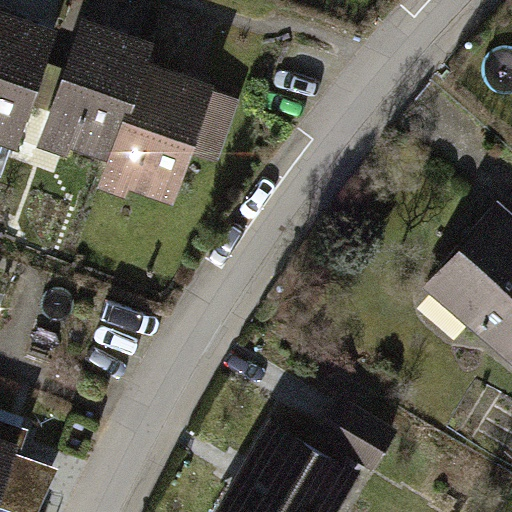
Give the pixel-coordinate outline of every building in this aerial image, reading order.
[(20,138),(57,34),(0,13),(0,140),(16,146),(20,138)] [(135,69),(143,47),(63,18),(57,34),(20,138),(100,166),(135,69)] [(168,212),(210,96),(135,69),(100,166),(93,185),(168,212)] [(511,227),(490,210),(420,299),(511,370),(511,227)] [(274,424),(218,511),(346,511),(391,440),(333,404),(308,445),(274,424)] [(0,492),(13,456),(0,451),(0,492)]
